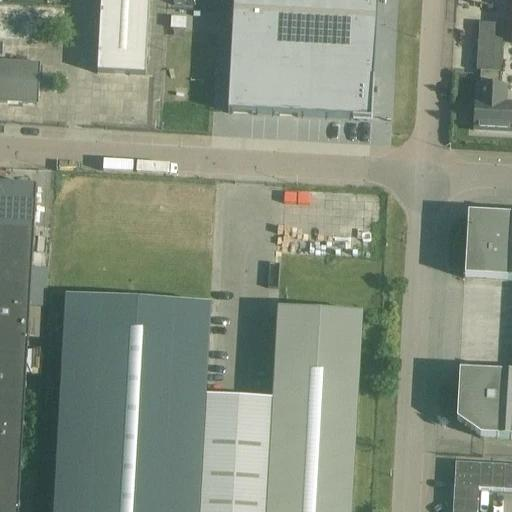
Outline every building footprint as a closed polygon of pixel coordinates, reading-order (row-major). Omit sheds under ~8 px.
[(149,0),(101,0),(97,75),(146,78),(149,0)] [(234,0),(228,114),(372,122),(378,0),(234,0)] [(499,87),(502,27),(479,26),(477,73),(480,73),(478,104),(475,104),(473,132),(511,134),(511,105),(504,105),(505,87),(499,87)] [(0,64),(0,106),(38,108),(40,66),(0,64)] [(198,201),(225,202),(226,179),(177,177),(177,192),(198,193),(198,201)] [(396,199),(396,187),(350,185),(350,184),(289,181),(288,195),(383,200),(383,199),(396,199)] [(0,187),(0,228),(34,230),(36,189),(0,187)] [(122,195),(121,209),(158,211),(159,197),(122,195)] [(222,208),(169,206),(167,244),(220,246),(222,208)] [(341,247),(385,241),(387,231),(385,220),(376,218),(329,225),(327,210),(323,234),(303,231),(306,216),(287,212),(279,257),(288,259),(292,258),(294,245),(314,242),(341,247)] [(456,423),(458,424),(480,439),(511,440),(511,219),(468,217),(464,280),(511,283),(511,377),(459,375),(456,423)] [(0,228),(0,268),(32,270),(34,230),(0,228)] [(232,240),(231,274),(241,274),(242,240),(232,240)] [(0,268),(0,308),(29,310),(32,270),(0,268)] [(350,511),(362,316),(278,312),(273,402),(205,399),(210,308),(66,300),(54,511),(350,511)] [(0,308),(0,348),(27,350),(29,310),(0,308)] [(0,348),(0,388),(25,390),(27,350),(0,348)] [(0,388),(0,428),(23,430),(25,390),(0,388)] [(0,428),(0,468),(20,470),(23,430),(0,428)] [(511,467),(455,464),(452,511),(476,511),(478,491),(511,492),(511,467)] [(0,468),(0,508),(18,510),(20,470),(0,468)]
